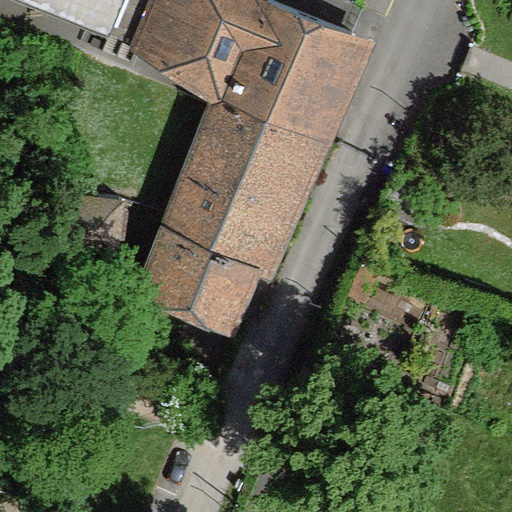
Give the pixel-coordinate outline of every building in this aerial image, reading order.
[(27,0),(139,45),(157,0),(27,0)] [(222,95),(193,167),(280,204),(354,32),(274,0),(157,0),(139,45),(222,95)] [(280,204),(193,167),(170,226),(256,259),(280,204)] [(121,195),(55,187),(49,236),(115,244),(121,195)] [(256,259),(170,226),(146,287),(228,324),(256,259)] [(338,383),(306,368),(279,427),(311,441),(338,383)] [(379,511),(305,478),(289,511),(379,511)]
